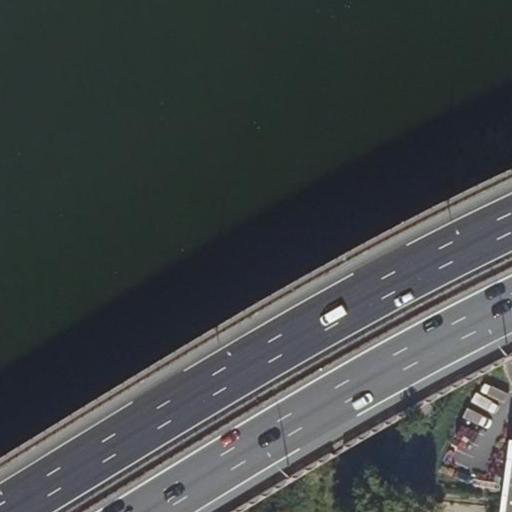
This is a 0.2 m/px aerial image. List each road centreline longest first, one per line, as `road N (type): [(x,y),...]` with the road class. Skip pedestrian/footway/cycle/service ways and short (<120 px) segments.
road 1 (motorway): [(511,218),(398,274),(3,511)]
road 2 (motorway): [(117,511),(403,342),(511,293)]
